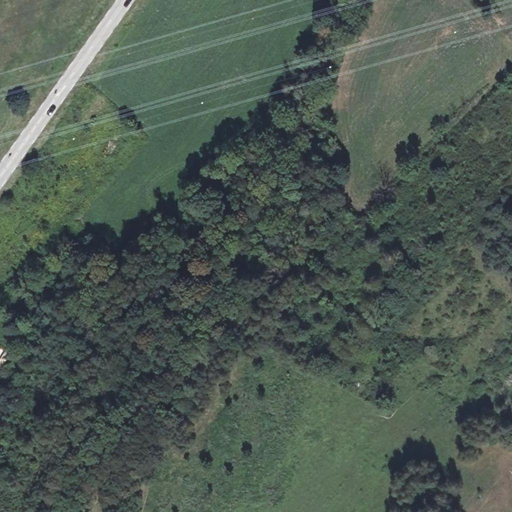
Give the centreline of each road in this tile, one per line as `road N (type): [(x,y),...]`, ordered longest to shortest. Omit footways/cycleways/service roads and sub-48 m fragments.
road 1 (track): [(511,69),(328,252)]
road 2 (secondary): [(131,0),(0,181)]
